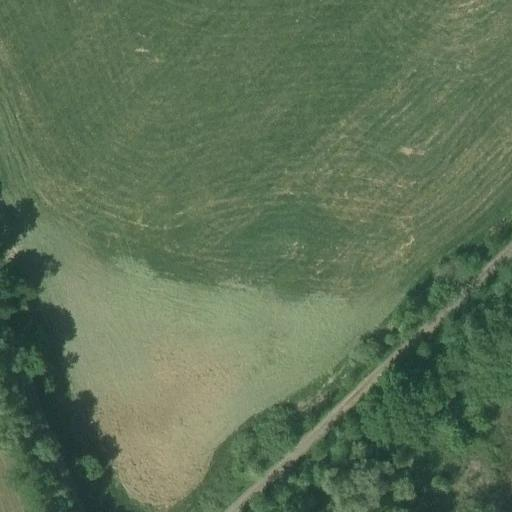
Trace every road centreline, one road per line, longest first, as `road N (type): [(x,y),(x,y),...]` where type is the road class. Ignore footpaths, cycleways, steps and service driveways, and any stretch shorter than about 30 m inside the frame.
road 1 (track): [(511,257),(238,511)]
road 2 (track): [(78,511),(0,315)]
